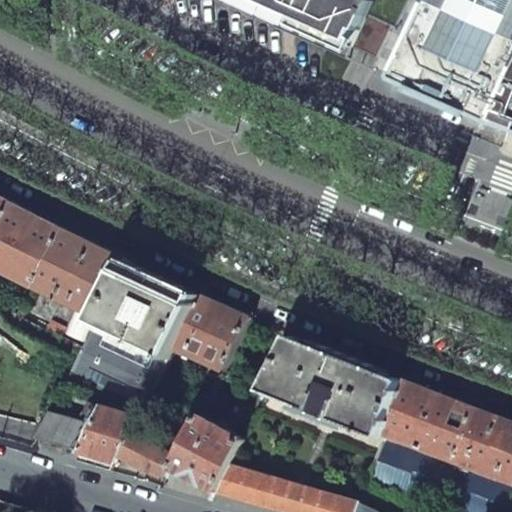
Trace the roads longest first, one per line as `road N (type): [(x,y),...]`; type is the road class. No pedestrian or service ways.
road 1 (secondary): [(511,289),(309,209),(0,55)]
road 2 (residential): [(158,511),(0,462)]
